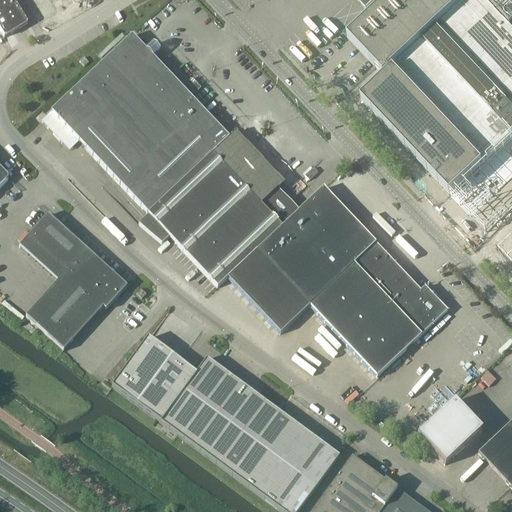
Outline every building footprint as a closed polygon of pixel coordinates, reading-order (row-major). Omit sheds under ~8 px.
[(0,0),(0,31),(4,38),(21,28),(27,24),(12,0),(0,0)] [(22,0),(37,24),(77,0),(22,0)] [(381,75),(365,90),(368,94),(360,101),(450,196),(472,174),(473,175),(511,138),(511,31),(482,0),(388,0),(347,39),(381,75)] [(355,0),(365,10),(376,0),(355,0)] [(51,113),(41,123),(62,145),(72,136),(107,172),(148,216),(212,155),(228,140),(198,107),(191,99),(190,99),(187,96),(188,95),(194,95),(194,83),(188,83),(162,56),(156,55),(156,50),(152,45),(146,52),(131,37),(115,52),(50,113),(51,113)] [(83,58),(79,62),(84,68),(88,64),(83,58)] [(146,219),(138,226),(161,245),(168,238),(217,290),(227,280),(256,252),(299,213),(283,197),(278,191),(284,185),(236,133),(212,155),(148,216),(146,219)] [(256,252),(227,280),(228,281),(280,336),(310,309),(376,379),(447,313),(424,289),(420,293),(323,190),(299,213),(256,252)] [(25,318),(63,353),(102,309),(106,311),(126,288),(47,217),(19,248),(57,283),(25,318)] [(511,234),(499,247),(511,260),(511,234)] [(141,300),(146,295),(140,290),(136,295),(141,300)] [(196,375),(148,341),(147,340),(132,360),(131,358),(129,361),(131,362),(112,388),(162,425),(279,511),(298,511),(338,458),(206,361),(196,375)] [(453,402),(416,437),(444,467),(481,432),(453,402)] [(511,422),(478,454),(511,490),(511,422)] [(425,511),(351,458),(311,511),(425,511)]
